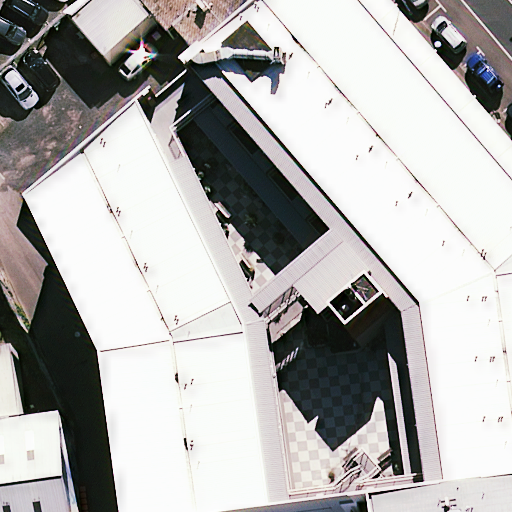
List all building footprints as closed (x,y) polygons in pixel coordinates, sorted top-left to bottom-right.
[(335,0),(101,0),(76,23),(122,75),(178,26),(232,89),(335,0)] [(311,310),(350,353),(364,342),(384,364),(398,353),(414,495),(293,511),(511,511),(511,189),(349,0),(335,0),(232,89),(217,106),(189,132),(203,147),(334,291),(311,310)] [(203,147),(189,132),(62,240),(130,389),(146,511),(293,511),(276,364),(184,163),(203,147)] [(0,414),(30,410),(18,328),(0,330),(0,414)] [(0,511),(86,511),(70,404),(30,410),(0,414),(0,511)]
